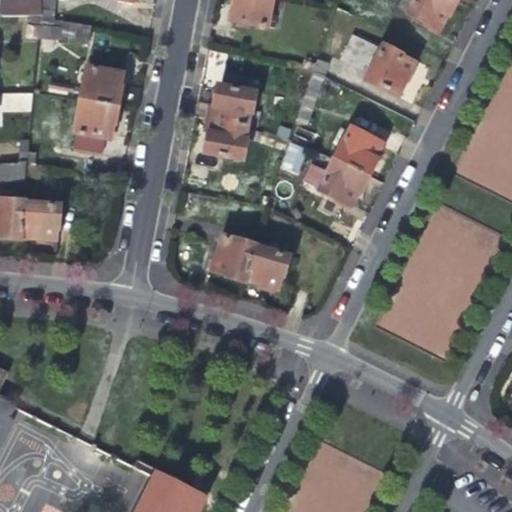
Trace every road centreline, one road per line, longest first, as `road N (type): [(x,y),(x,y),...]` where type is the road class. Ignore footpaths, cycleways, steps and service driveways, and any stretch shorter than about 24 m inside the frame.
road 1 (residential): [(503,0),(322,361)]
road 2 (residential): [(129,300),(186,0)]
road 3 (residential): [(322,361),(129,300)]
road 4 (residential): [(322,361),(246,511)]
road 5 (residential): [(448,423),(511,296)]
road 6 (residential): [(448,423),(322,361)]
road 7 (residential): [(129,300),(0,286)]
